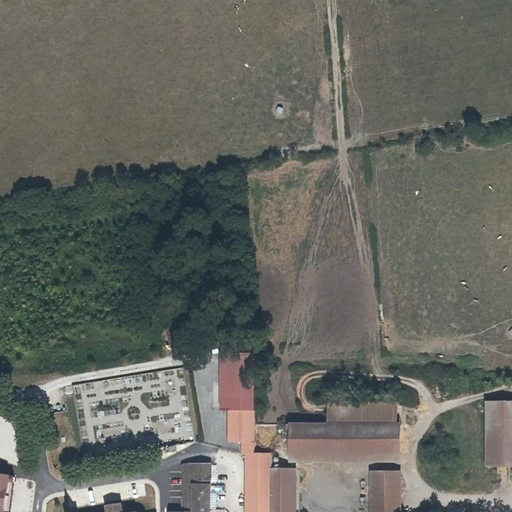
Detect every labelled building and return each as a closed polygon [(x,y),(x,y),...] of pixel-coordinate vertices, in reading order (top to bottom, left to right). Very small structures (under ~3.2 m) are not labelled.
[(216,421),(225,421),(250,422),(250,415),(250,363),(217,364),(216,421)] [(287,457),(392,458),(392,407),(326,406),(326,426),(324,426),(324,429),(284,429),(284,433),(287,433),(287,457)] [(511,407),(491,408),(490,471),(511,470),(511,407)] [(250,451),(250,422),(225,421),(225,450),(236,450),(250,451)] [(236,458),(245,460),(250,461),(250,451),(236,450),(236,458)] [(391,468),(392,458),(287,457),(287,466),(391,468)] [(245,460),(245,464),(245,511),(270,511),(270,483),(270,462),(250,461),(245,460)] [(206,511),(208,467),(191,467),(191,488),(184,488),(183,511),(178,511),(206,511)] [(0,511),(3,511),(6,486),(12,487),(13,478),(0,476),(0,511)] [(392,511),(393,478),(373,478),(373,511),(392,511)] [(291,511),(291,482),(270,483),(270,511),(291,511)] [(3,511),(9,511),(12,487),(6,486),(3,511)]
